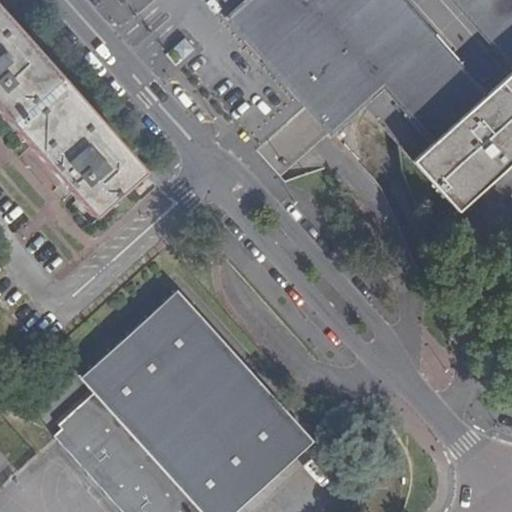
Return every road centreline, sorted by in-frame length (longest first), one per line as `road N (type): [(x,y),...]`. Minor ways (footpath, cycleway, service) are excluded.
road 1 (residential): [(213,167),(511,500)]
road 2 (residential): [(213,167),(67,302),(54,301),(0,240)]
road 3 (residential): [(63,0),(213,167)]
